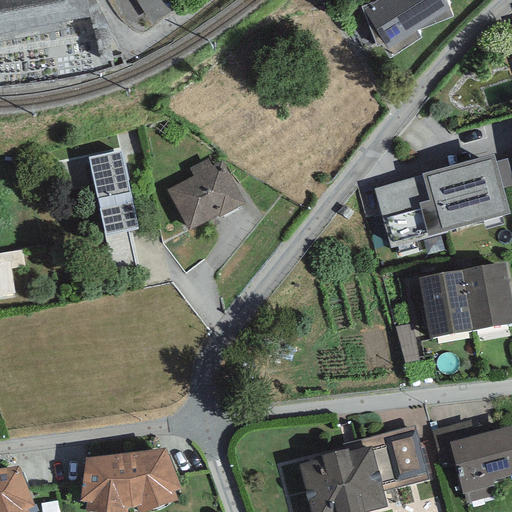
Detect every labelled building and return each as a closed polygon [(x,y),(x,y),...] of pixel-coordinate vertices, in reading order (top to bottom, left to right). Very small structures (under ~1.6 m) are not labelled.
[(85,0),(0,0),(0,33),(89,16),(85,0)] [(173,4),(170,0),(134,0),(146,20),(173,4)] [(388,48),(449,9),(450,8),(444,0),(377,0),(363,10),(388,48)] [(121,151),(88,158),(104,236),(128,231),(137,229),(121,151)] [(422,176),(374,189),(390,249),(448,233),(447,231),(510,213),(503,187),(495,162),(493,154),(422,174),(422,176)] [(511,177),(507,159),(495,162),(503,187),(511,184),(511,177)] [(220,166),(169,191),(188,229),(239,204),(220,166)] [(128,231),(104,236),(116,290),(139,285),(128,231)] [(0,253),(0,263),(10,262),(11,269),(25,267),(22,250),(0,253)] [(0,263),(0,295),(14,294),(11,269),(10,262),(0,263)] [(511,304),(505,264),(463,271),(473,331),(511,324),(511,304)] [(428,339),(473,331),(463,271),(417,279),(428,339)] [(511,474),(511,425),(474,436),(470,420),(431,430),(439,460),(452,457),(462,494),(464,493),(467,504),(492,497),(489,487),(494,486),(492,480),(511,474)] [(414,425),(341,444),(343,450),(321,456),(322,459),(299,465),(310,511),(367,511),(386,507),(382,491),(428,480),(414,425)] [(166,448),(126,453),(132,508),(137,507),(139,511),(148,511),(179,501),(175,492),(182,488),(166,448)] [(128,511),(129,508),(132,508),(126,453),(86,458),(80,501),(88,502),(86,511),(87,511),(128,511)] [(18,466),(0,468),(0,511),(28,511),(27,510),(34,506),(18,466)]
